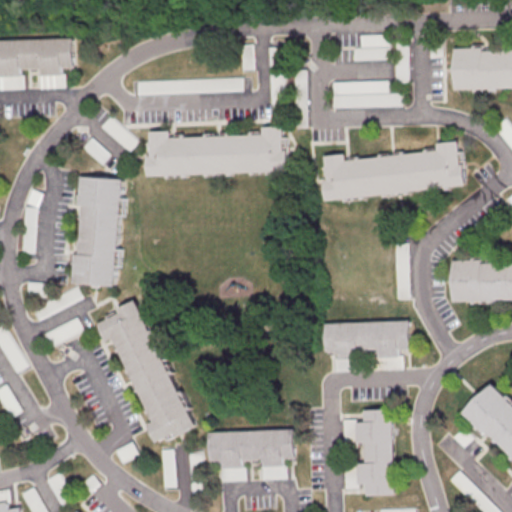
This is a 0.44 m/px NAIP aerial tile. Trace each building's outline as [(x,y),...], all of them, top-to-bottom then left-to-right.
[(360,47),(353,47),(354,59),(388,58),(388,44),(388,33),(360,34),(360,47)] [(0,39),(74,37),(75,66),(62,67),(62,73),(42,74),(42,67),(23,67),(23,75),(2,76),(2,68),(0,68),(0,39)] [(408,41),(395,40),(395,81),(407,81),(408,41)] [(270,103),(285,103),(284,46),(269,46),(270,103)] [(454,47),(455,88),(511,86),(511,49),(483,50),(483,46),(454,47)] [(201,91),(243,90),(243,77),(200,78),(201,91)] [(333,81),(333,106),(403,105),(403,92),(389,93),(389,80),(333,81)] [(511,149),(511,127),(507,131),(502,124),(497,128),(511,149)] [(170,135),(263,133),(263,126),(283,125),(284,148),(288,148),(289,169),(148,173),(148,155),(151,155),(151,131),(170,131),(170,135)] [(327,199),(469,182),(467,162),(461,163),(458,140),(437,142),(438,149),(347,159),(346,153),(325,156),(328,179),(325,179),(327,199)] [(80,175),(122,178),(113,284),(73,281),(75,253),(79,253),(83,205),(78,204),(80,175)] [(409,296),(407,241),(394,242),(396,296),(409,296)] [(453,259),(454,301),(511,298),(511,260),(483,262),(483,258),(453,259)] [(148,423),(154,420),(111,338),(105,342),(95,323),(116,312),(114,309),(133,299),(198,424),(178,435),(176,431),(156,440),(148,423)] [(325,322),(326,353),(339,352),(339,358),(358,357),(358,351),(380,350),(380,356),(403,355),(403,348),(412,348),(411,319),(325,322)] [(354,358),(336,358),(335,370),(354,370),(354,358)] [(492,381),(511,401),(511,456),(487,431),(484,435),(461,412),(492,381)] [(366,409),(366,422),(359,422),(360,442),(367,442),(367,462),(360,462),(361,484),(369,483),(369,495),(398,494),(395,408),(366,409)] [(210,431),(212,460),(223,460),(223,468),(245,467),(244,459),(264,458),(265,466),(287,465),(287,458),(299,458),(297,426),(210,431)] [(162,486),(175,486),(174,448),(161,449),(162,486)] [(499,511),(459,469),(448,480),(478,511),(499,511)] [(22,492),(33,511),(48,511),(34,486),(22,492)] [(0,501),(10,501),(10,489),(0,489),(0,501)] [(21,506),(22,511),(0,511),(0,502),(10,500),(11,508),(21,506)]
